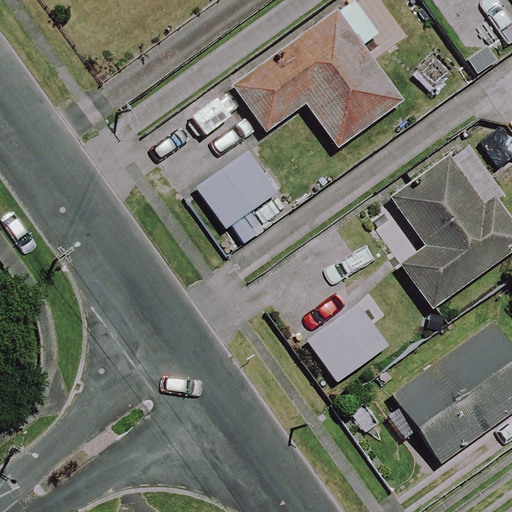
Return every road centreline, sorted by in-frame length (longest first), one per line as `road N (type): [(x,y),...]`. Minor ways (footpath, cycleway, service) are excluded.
road 1 (residential): [(190,377),(0,108)]
road 2 (residential): [(190,377),(2,511)]
road 3 (residential): [(288,511),(190,377)]
